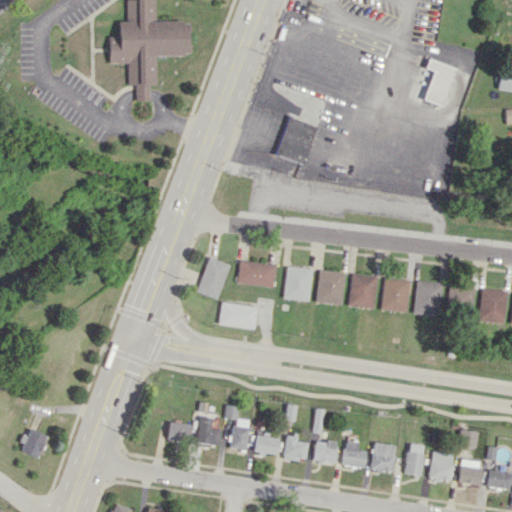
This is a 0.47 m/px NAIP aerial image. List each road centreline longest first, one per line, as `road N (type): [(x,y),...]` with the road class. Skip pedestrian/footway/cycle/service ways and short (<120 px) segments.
road 1 (secondary): [(68,511),(264,0)]
road 2 (residential): [(511,399),(128,345)]
road 3 (residential): [(511,253),(185,214)]
road 4 (residential): [(411,511),(90,458)]
